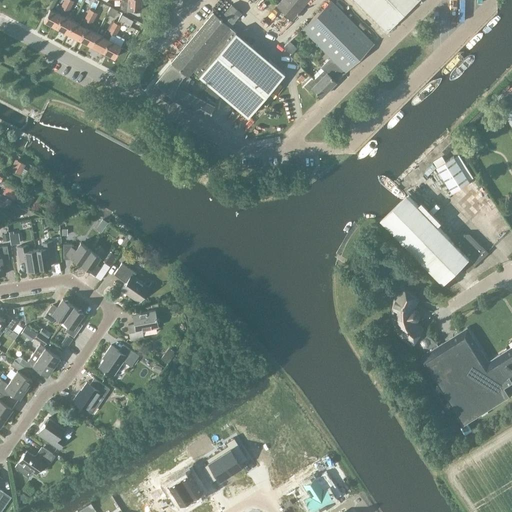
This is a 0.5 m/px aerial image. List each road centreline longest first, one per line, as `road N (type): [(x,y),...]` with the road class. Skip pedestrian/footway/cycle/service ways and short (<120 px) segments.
road 1 (residential): [(0,453),(43,395),(67,378),(113,310),(68,279),(0,290)]
road 2 (unclassified): [(490,0),(346,148),(282,149)]
road 3 (unclassified): [(282,149),(433,0)]
road 4 (unclassified): [(282,149),(242,150),(126,90)]
road 5 (unclassified): [(126,90),(0,23)]
